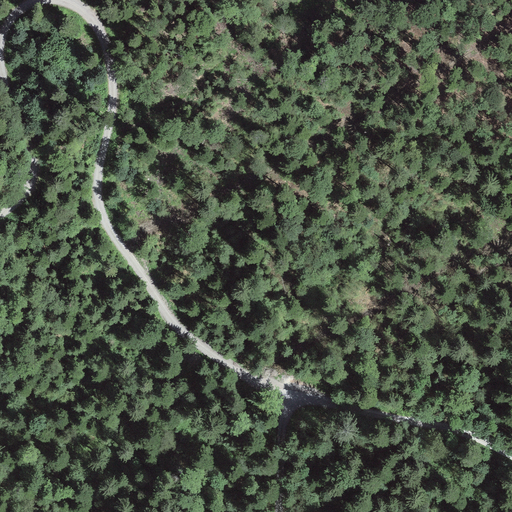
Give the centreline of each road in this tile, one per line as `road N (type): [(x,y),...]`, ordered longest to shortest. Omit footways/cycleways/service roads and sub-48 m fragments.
road 1 (track): [(75,0),(90,10),(114,80),(116,116),(98,195),(118,236),(162,308),(194,338),(255,383),(289,394)]
road 2 (track): [(0,209),(21,196),(33,174),(0,49),(6,17),(31,0)]
road 3 (track): [(289,394),(429,419),(511,450)]
road 4 (track): [(289,394),(279,416),(280,511)]
